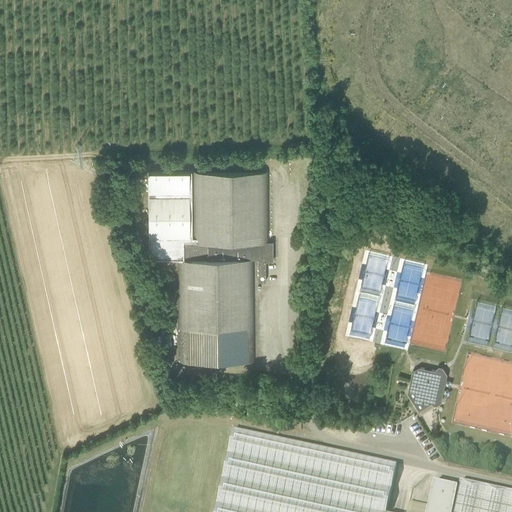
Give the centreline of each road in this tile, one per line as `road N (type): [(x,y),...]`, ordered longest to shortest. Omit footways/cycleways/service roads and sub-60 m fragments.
road 1 (track): [(0,163),(286,165)]
road 2 (unclassified): [(511,486),(319,433),(287,357)]
